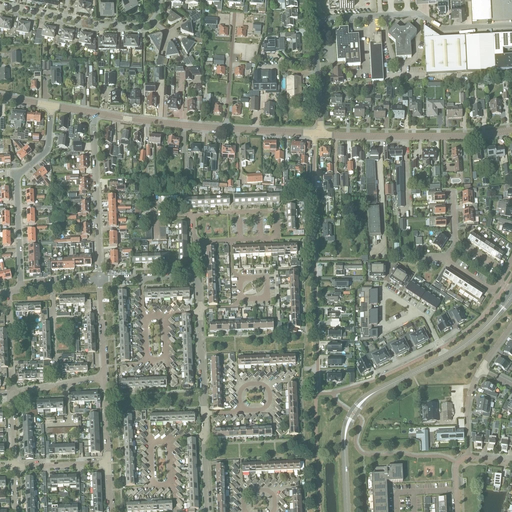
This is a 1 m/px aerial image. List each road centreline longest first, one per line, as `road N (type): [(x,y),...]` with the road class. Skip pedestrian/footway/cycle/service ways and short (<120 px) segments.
road 1 (residential): [(317,376),(316,133)]
road 2 (residential): [(191,275),(198,283),(207,511)]
road 3 (secondary): [(446,354),(351,413),(343,436),(346,511)]
road 4 (unclassified): [(511,23),(439,26),(416,12),(313,19)]
road 5 (tertiary): [(511,129),(464,136),(316,133)]
road 6 (residential): [(201,241),(278,239),(276,210),(193,214)]
road 7 (residential): [(99,278),(92,112)]
road 8 (tertiary): [(225,128),(92,112)]
